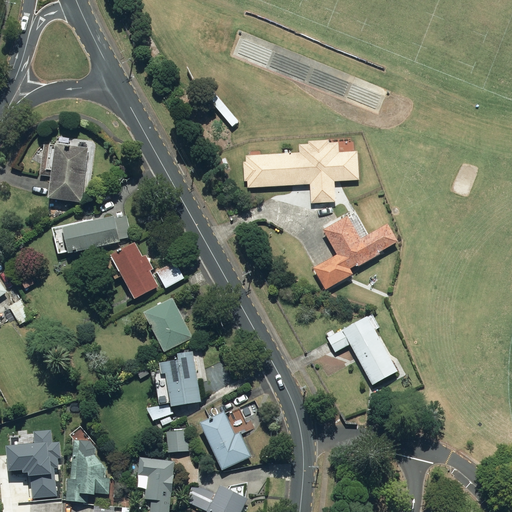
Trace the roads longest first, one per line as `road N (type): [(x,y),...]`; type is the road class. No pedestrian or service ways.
road 1 (secondary): [(300,511),(303,453),(288,391),(119,91)]
road 2 (tertiary): [(119,91),(50,91),(0,129)]
